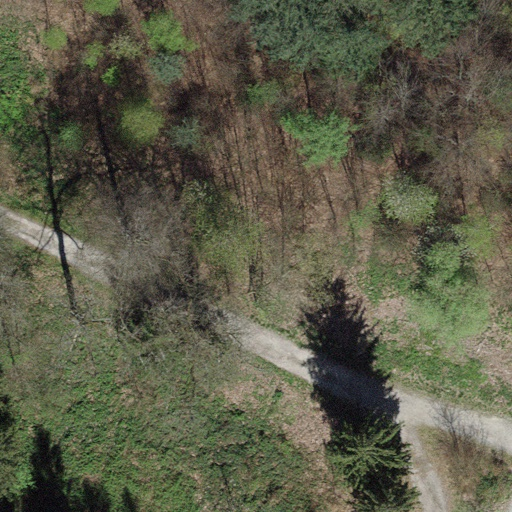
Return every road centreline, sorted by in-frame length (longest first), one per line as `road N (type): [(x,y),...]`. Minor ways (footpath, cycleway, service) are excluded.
road 1 (track): [(511,438),(373,393),(0,219)]
road 2 (track): [(437,511),(400,429),(373,393)]
